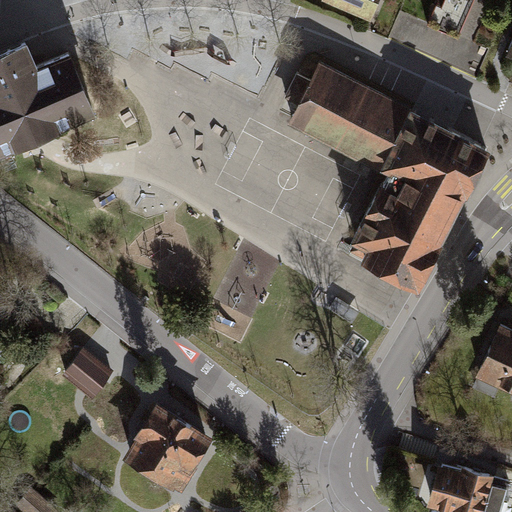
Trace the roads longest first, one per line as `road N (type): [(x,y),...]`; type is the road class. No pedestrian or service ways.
road 1 (residential): [(349,464),(284,438),(0,211)]
road 2 (tertiary): [(511,197),(476,239),(367,413)]
road 3 (residential): [(367,413),(511,457)]
